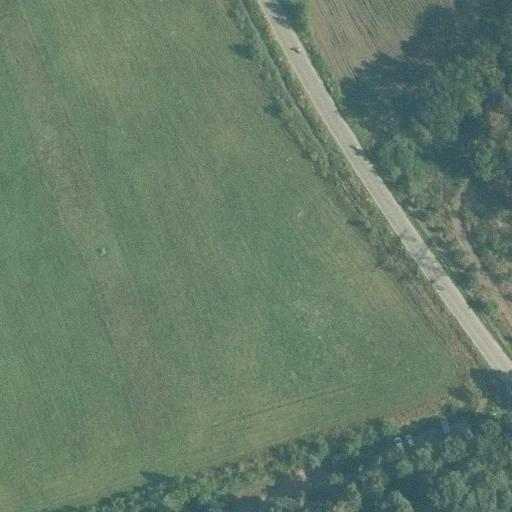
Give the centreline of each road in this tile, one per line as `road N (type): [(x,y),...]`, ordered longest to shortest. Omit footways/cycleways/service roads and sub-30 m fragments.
road 1 (unclassified): [(511,378),(344,139),(266,0)]
road 2 (track): [(253,511),(511,426)]
